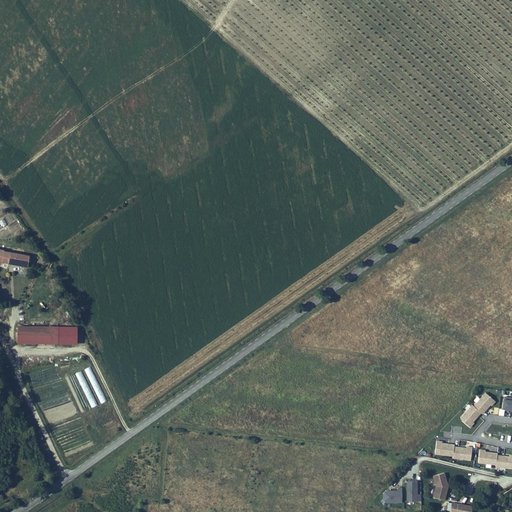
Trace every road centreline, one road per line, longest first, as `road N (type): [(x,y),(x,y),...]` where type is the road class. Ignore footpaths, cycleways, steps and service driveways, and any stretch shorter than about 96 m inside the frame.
road 1 (secondary): [(511,159),(14,511)]
road 2 (track): [(65,477),(0,343)]
